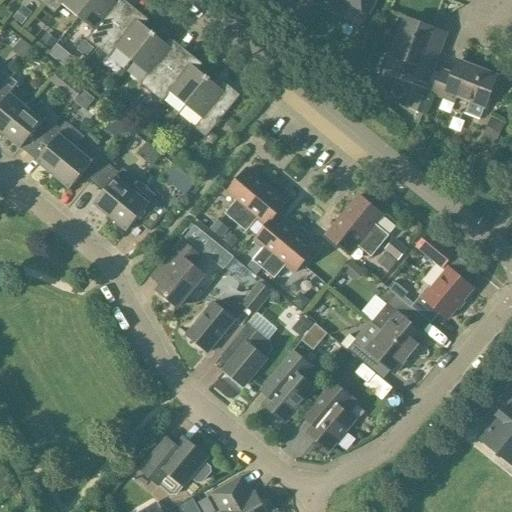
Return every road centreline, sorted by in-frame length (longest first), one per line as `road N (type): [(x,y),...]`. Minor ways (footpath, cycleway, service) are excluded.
road 1 (residential): [(318,480),(296,476),(174,380),(91,248),(0,174)]
road 2 (residential): [(511,258),(198,0)]
road 3 (residential): [(511,293),(393,443),(318,480)]
